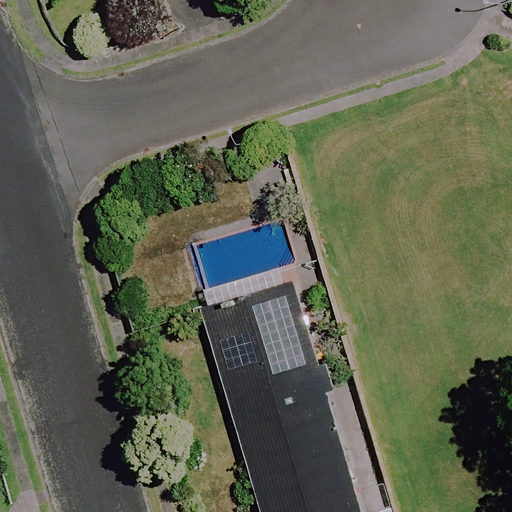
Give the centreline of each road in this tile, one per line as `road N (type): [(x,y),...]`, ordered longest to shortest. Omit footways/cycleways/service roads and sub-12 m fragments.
road 1 (residential): [(0,145),(294,56),(379,0)]
road 2 (residential): [(0,161),(106,511)]
